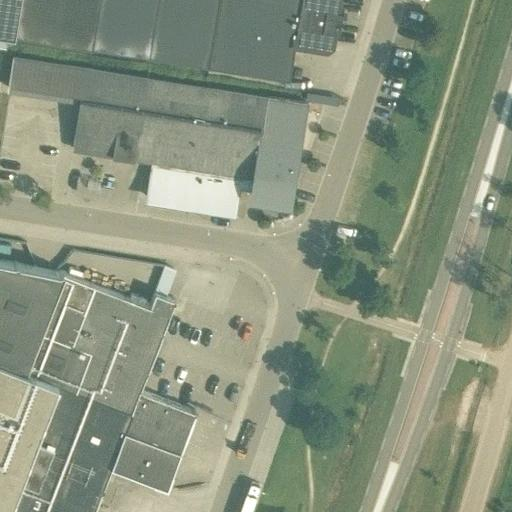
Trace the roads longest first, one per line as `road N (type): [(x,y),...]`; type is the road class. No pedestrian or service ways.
road 1 (primary): [(501,121),(462,217),(373,511)]
road 2 (primary): [(380,511),(449,345),(485,222),(501,121)]
road 3 (unclassified): [(307,264),(248,246),(0,204)]
road 4 (unclassified): [(307,264),(393,0)]
road 5 (unclassified): [(222,511),(307,264)]
road 6 (unclassified): [(463,511),(511,368)]
